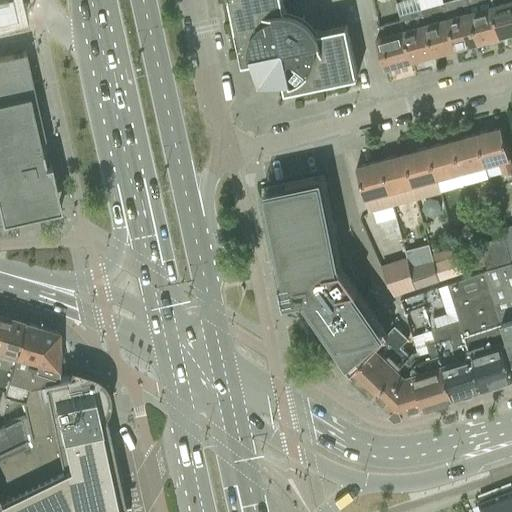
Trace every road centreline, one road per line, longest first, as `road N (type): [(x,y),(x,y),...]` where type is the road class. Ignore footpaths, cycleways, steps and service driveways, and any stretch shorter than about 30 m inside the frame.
road 1 (secondary): [(498,446),(360,449),(226,374)]
road 2 (residential): [(232,155),(511,78)]
road 3 (primary): [(192,215),(141,0)]
road 4 (primary): [(226,374),(192,215)]
road 5 (tertiary): [(232,155),(193,0)]
road 6 (primary): [(109,74),(140,220)]
road 7 (tertiary): [(50,287),(173,370)]
road 8 (secondary): [(358,481),(429,480),(498,446)]
road 9 (primary): [(173,370),(202,511)]
road 10 (secondary): [(234,413),(291,453),(358,481)]
road 11 (tertiary): [(164,329),(97,289),(50,287)]
road 12 (primary): [(140,220),(118,260),(94,277),(50,287)]
